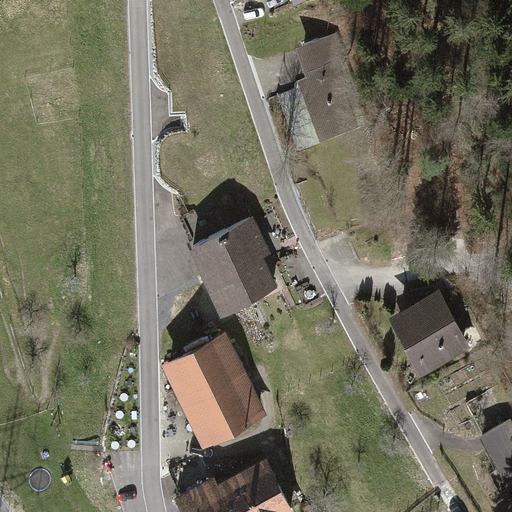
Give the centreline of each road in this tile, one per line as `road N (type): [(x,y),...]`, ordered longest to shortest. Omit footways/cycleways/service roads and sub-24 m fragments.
road 1 (residential): [(157,511),(137,0)]
road 2 (residential): [(220,0),(329,285),(413,435)]
road 3 (track): [(329,285),(437,265),(511,277)]
